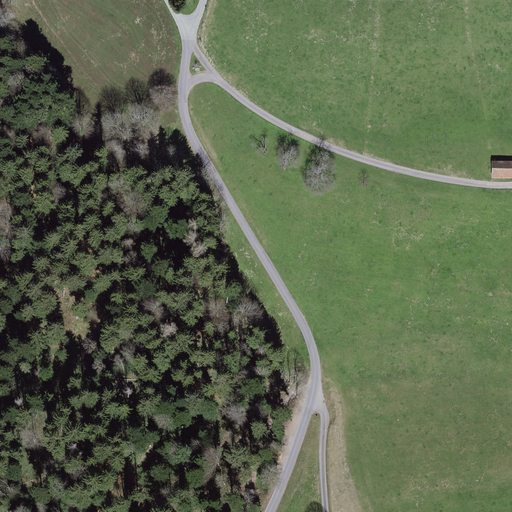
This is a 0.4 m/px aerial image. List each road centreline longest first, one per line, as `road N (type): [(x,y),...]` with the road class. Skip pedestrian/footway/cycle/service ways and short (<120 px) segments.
road 1 (unclassified): [(270,511),(316,367),(301,319),(183,119),(185,81)]
road 2 (track): [(216,79),(284,127),(366,162),(511,186)]
road 3 (track): [(326,511),(325,420),(313,393),(293,386),(278,392),(224,511)]
